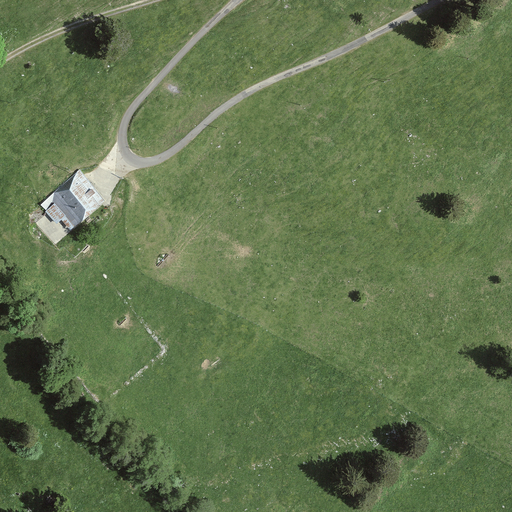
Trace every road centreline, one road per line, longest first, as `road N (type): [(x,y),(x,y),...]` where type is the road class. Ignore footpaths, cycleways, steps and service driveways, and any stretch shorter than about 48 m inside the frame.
road 1 (unclassified): [(439,0),(238,97),(177,147),(145,162),(130,157),(123,142),(132,107),(236,0)]
road 2 (track): [(0,62),(37,41),(164,0)]
